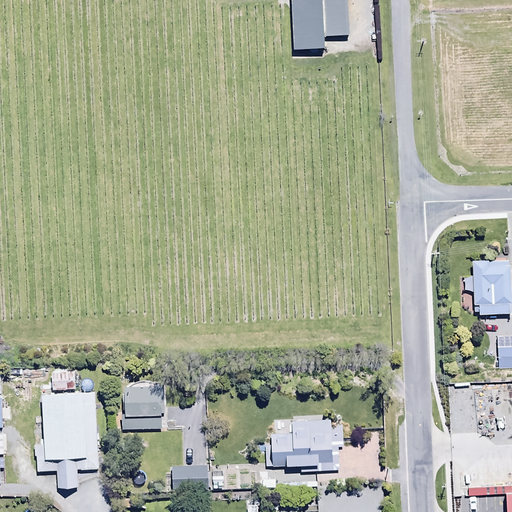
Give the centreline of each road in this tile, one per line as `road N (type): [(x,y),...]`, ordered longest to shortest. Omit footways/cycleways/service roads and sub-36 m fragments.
road 1 (residential): [(408,202),(425,511)]
road 2 (residential): [(399,0),(408,202)]
